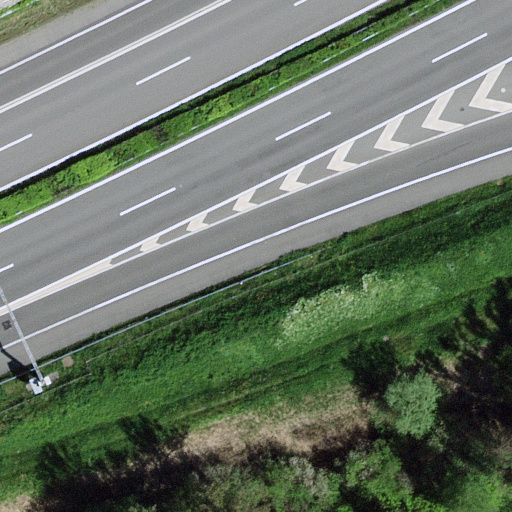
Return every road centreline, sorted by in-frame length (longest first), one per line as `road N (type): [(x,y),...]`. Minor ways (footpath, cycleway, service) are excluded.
road 1 (motorway): [(0,270),(511,21)]
road 2 (motorway): [(0,297),(511,134)]
road 3 (motorway): [(299,0),(0,146)]
road 4 (motorway): [(214,0),(0,135)]
